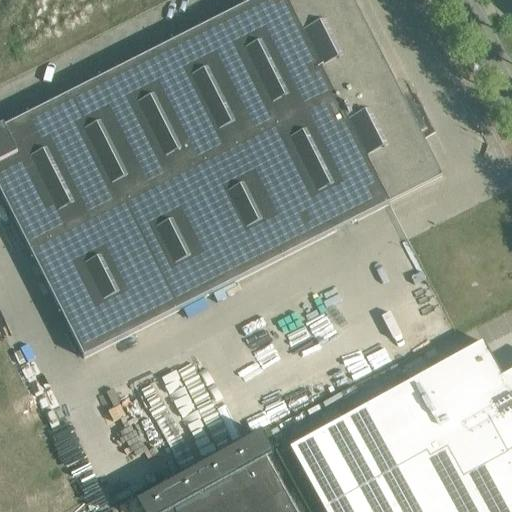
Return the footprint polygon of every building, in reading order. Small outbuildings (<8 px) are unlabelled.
[(0,193),(83,360),(389,206),(442,179),(351,0),(258,0),(0,130),(0,193)] [(264,339),(296,340),(296,326),(283,326),(284,309),(276,309),(275,327),(264,327),(264,339)] [(483,343),(288,450),(322,511),(511,511),(511,396),(503,379),(489,353),(483,343)] [(511,396),(511,374),(503,379),(511,396)] [(295,511),(267,460),(273,456),(261,435),(136,504),(140,511),(295,511)]
